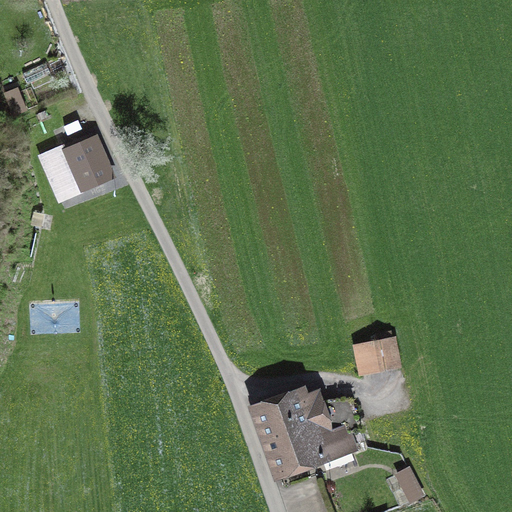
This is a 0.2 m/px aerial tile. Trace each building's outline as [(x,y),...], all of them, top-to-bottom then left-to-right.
[(85,144),(67,152),(82,187),(110,175),(95,140),(93,141),(90,135),(82,139),(85,144)] [(359,373),(396,366),(389,332),(377,334),(378,341),(354,345),(359,373)] [(344,425),(336,403),(335,399),(321,404),(318,395),(304,400),(301,392),(255,408),(266,438),(304,425),(306,428),(327,421),(330,430),(344,425)] [(362,429),(351,398),(336,403),(344,425),(330,430),(327,421),(306,428),(304,425),(266,438),(278,473),(352,446),(348,434),(362,429)] [(422,495),(408,468),(397,473),(411,501),(422,495)]
